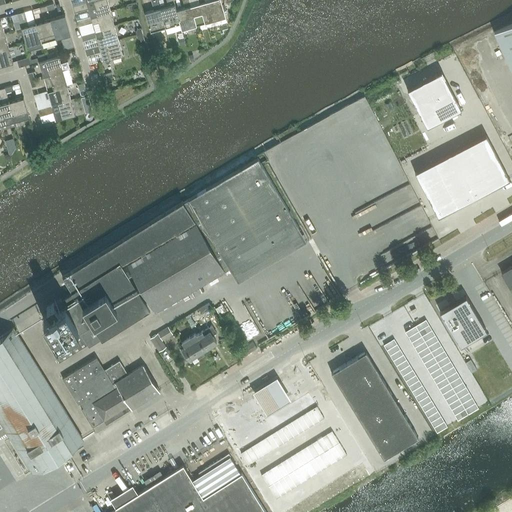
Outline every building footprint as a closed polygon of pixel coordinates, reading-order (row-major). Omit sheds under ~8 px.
[(90,16),(110,11),(106,0),(92,0),(86,2),(73,6),(74,12),(88,8),(90,16)] [(165,28),(160,8),(157,0),(150,0),(153,9),(144,12),(150,32),(165,28)] [(174,3),(173,0),(166,0),(167,2),(166,6),(160,8),(165,28),(179,23),(180,23),(175,9),(176,9),(174,3)] [(196,25),(190,5),(188,0),(182,0),(184,7),(176,9),(175,9),(180,23),(179,23),(181,29),(196,25)] [(210,21),(205,1),(204,0),(198,0),(199,3),(190,5),(196,25),(210,21)] [(220,0),(207,0),(205,1),(210,21),(225,16),(220,0)] [(55,9),(48,11),(50,18),(56,38),(61,37),(64,49),(74,46),(70,34),(65,14),(64,15),(57,17),(55,9)] [(17,13),(18,18),(21,27),(28,25),(25,16),(26,16),(24,11),(17,13)] [(94,31),(114,25),(110,11),(90,16),(77,20),(79,26),(92,22),(94,31)] [(41,42),(56,38),(50,18),(36,23),(41,42)] [(26,47),(41,42),(36,23),(21,27),(26,47)] [(511,23),(494,32),(511,73),(511,23)] [(98,45),(118,39),(114,25),(94,31),(81,35),(83,41),(96,37),(98,45)] [(0,49),(9,47),(5,33),(0,33),(0,49)] [(108,63),(111,58),(122,54),(118,39),(98,45),(85,49),(87,55),(100,51),(103,60),(108,63)] [(0,65),(13,62),(9,47),(0,49),(0,65)] [(43,76),(63,70),(59,55),(39,61),(43,76)] [(47,90),(67,84),(63,70),(43,76),(47,90)] [(427,127),(461,109),(441,72),(408,89),(427,127)] [(38,109),(71,99),(67,84),(47,90),(49,98),(36,102),(38,109)] [(9,101),(6,92),(5,87),(0,88),(0,96),(2,103),(0,103),(0,124),(0,125),(2,129),(15,126),(14,121),(15,121),(9,101)] [(15,121),(28,117),(29,117),(23,96),(9,101),(15,121)] [(40,116),(53,112),(55,119),(75,114),(71,99),(38,109),(40,116)] [(52,115),(38,118),(39,124),(53,121),(52,115)] [(396,135),(407,159),(425,151),(414,127),(396,135)] [(468,144),(491,188),(509,179),(486,135),(468,144)] [(468,144),(450,154),(474,198),(491,188),(468,144)] [(336,251),(359,239),(311,149),(284,163),(303,197),(300,199),(305,209),(297,213),(301,220),(297,222),(299,225),(310,220),(312,224),(319,221),(336,251)] [(433,163),(456,207),(474,198),(450,154),(433,163)] [(258,158),(186,200),(226,270),(298,227),(288,210),(258,158)] [(415,172),(438,216),(456,207),(433,163),(415,172)] [(155,312),(226,270),(186,200),(183,202),(182,201),(62,276),(72,292),(46,308),(50,314),(43,319),(56,340),(49,344),(59,361),(88,344),(88,345),(147,308),(127,274),(130,272),(155,312)] [(326,252),(318,238),(309,243),(317,257),(326,252)] [(511,265),(501,272),(511,290),(511,265)] [(465,295),(439,310),(459,345),(486,330),(465,295)] [(208,302),(197,309),(201,314),(211,308),(208,302)] [(425,319),(415,325),(418,331),(429,324),(425,319)] [(429,324),(418,331),(421,336),(432,330),(429,324)] [(212,325),(196,335),(204,349),(216,342),(212,335),(216,333),(212,325)] [(415,325),(405,331),(408,337),(418,331),(415,325)] [(150,338),(159,351),(166,347),(162,340),(172,334),(168,327),(157,333),(150,338)] [(0,422),(30,472),(82,439),(13,328),(0,336),(0,422)] [(432,330),(421,336),(424,341),(435,335),(432,330)] [(418,331),(408,337),(411,342),(421,336),(418,331)] [(195,333),(181,341),(184,347),(180,349),(187,360),(195,355),(198,359),(205,354),(204,349),(196,335),(195,333)] [(435,335),(424,341),(427,346),(438,340),(435,335)] [(421,336),(411,342),(414,347),(424,341),(421,336)] [(394,338),(383,345),(386,350),(397,344),(394,338)] [(438,340),(427,346),(431,351),(441,345),(438,340)] [(241,357),(256,348),(252,341),(237,351),(241,357)] [(424,341),(414,347),(417,352),(427,346),(424,341)] [(397,344),(386,350),(390,355),(400,349),(397,344)] [(441,345),(431,351),(434,356),(444,350),(441,345)] [(427,346),(417,352),(420,357),(431,351),(427,346)] [(400,349),(390,355),(393,360),(403,354),(400,349)] [(444,350),(434,356),(437,362),(447,355),(444,350)] [(431,351),(420,357),(423,363),(434,356),(431,351)] [(364,352),(330,373),(381,459),(416,438),(364,352)] [(403,354),(393,360),(396,365),(406,359),(403,354)] [(447,355),(437,362),(440,367),(450,361),(447,355)] [(434,356),(423,363),(426,368),(437,362),(434,356)] [(131,408),(160,391),(143,364),(127,374),(119,360),(104,370),(101,365),(100,365),(95,357),(62,378),(78,404),(80,402),(83,407),(81,408),(92,427),(128,404),(131,408)] [(406,359),(396,365),(399,370),(409,364),(406,359)] [(470,359),(465,362),(471,372),(476,369),(470,359)] [(450,361),(440,367),(443,372),(453,366),(450,361)] [(437,362),(426,368),(429,373),(440,367),(437,362)] [(409,364),(399,370),(402,375),(412,369),(409,364)] [(453,366),(443,372),(446,377),(456,371),(453,366)] [(440,367),(429,373),(432,378),(443,372),(440,367)] [(412,369),(402,375),(405,381),(415,374),(412,369)] [(456,371),(446,377),(449,382),(459,376),(456,371)] [(443,372),(432,378),(436,383),(446,377),(443,372)] [(415,374),(405,381),(408,386),(419,379),(415,374)] [(252,390),(266,413),(290,398),(276,375),(252,390)] [(459,376),(449,382),(452,387),(462,381),(459,376)] [(446,377),(436,383),(439,388),(449,382),(446,377)] [(419,379),(408,386),(411,391),(422,385),(419,379)] [(462,381),(452,387),(455,392),(465,386),(462,381)] [(449,382),(439,388),(442,393),(452,387),(449,382)] [(422,385),(411,391),(415,396),(425,390),(422,385)] [(465,386),(455,392),(458,398),(469,391),(465,386)] [(452,387),(442,393),(445,399),(455,392),(452,387)] [(425,390),(415,396),(418,401),(428,395),(425,390)] [(469,391),(458,398),(461,403),(471,397),(469,391)] [(455,392),(445,399),(448,404),(458,398),(455,392)] [(428,395),(418,401),(421,406),(431,400),(428,395)] [(471,397),(461,403),(464,408),(475,402),(471,397)] [(458,398),(448,404),(451,409),(461,403),(458,398)] [(431,400),(421,406),(424,411),(434,405),(431,400)] [(475,402),(464,408),(467,413),(478,407),(475,402)] [(461,403),(451,409),(454,414),(464,408),(461,403)] [(434,405),(424,411),(427,416),(437,410),(434,405)] [(464,408),(454,414),(457,419),(467,413),(464,408)] [(311,409),(306,412),(313,424),(319,421),(315,415),(313,412),(311,409)] [(437,410),(427,416),(430,421),(430,422),(440,415),(437,410)] [(306,412),(301,415),(308,427),(313,424),(306,412)] [(320,412),(315,415),(319,421),(323,417),(320,412)] [(301,415),(296,418),(303,430),(308,427),(301,415)] [(440,415),(430,422),(433,427),(444,420),(440,415)] [(296,418),(291,421),(298,433),(303,430),(296,418)] [(444,420),(433,427),(436,432),(447,426),(444,420)] [(291,421),(286,425),(293,436),(298,433),(291,421)] [(286,425),(281,428),(288,439),(293,436),(286,425)] [(281,428),(276,431),(283,443),(288,439),(281,428)] [(276,431),(271,434),(278,446),(283,443),(276,431)] [(271,434),(265,437),(273,449),(278,446),(271,434)] [(327,434),(316,440),(324,452),(329,448),(334,445),(332,442),(330,439),(327,434)] [(265,437),(260,440),(268,452),(273,449),(265,437)] [(260,440),(255,443),(263,455),(268,452),(260,440)] [(316,440),(311,443),(319,455),(324,452),(316,440)] [(255,443),(250,447),(258,458),(263,455),(255,443)] [(311,443),(306,446),(313,458),(319,455),(311,443)] [(334,445),(329,448),(336,460),(341,457),(338,452),(336,449),(334,445)] [(306,446),(301,449),(309,461),(313,458),(306,446)] [(250,447),(245,450),(253,461),(258,458),(250,447)] [(329,448),(324,452),(331,464),(336,460),(329,448)] [(301,449),(296,453),(303,464),(309,461),(301,449)] [(245,450),(240,453),(248,464),(253,461),(245,450)] [(324,452),(319,455),(326,467),(331,464),(324,452)] [(296,453),(291,456),(298,467),(303,464),(296,453)] [(319,455),(313,458),(321,470),(326,467),(319,455)] [(265,511),(241,472),(240,473),(229,456),(192,480),(183,465),(163,477),(159,471),(144,480),(148,487),(114,507),(117,511),(265,511)] [(291,456),(286,459),(293,470),(298,467),(291,456)] [(313,458),(309,461),(316,473),(321,470),(313,458)] [(286,459),(281,462),(288,474),(293,470),(286,459)] [(309,461),(303,464),(311,476),(316,473),(309,461)] [(281,462),(276,465),(283,477),(288,474),(281,462)] [(361,463),(356,466),(359,471),(364,468),(361,463)] [(303,464),(298,467),(306,479),(311,476),(303,464)] [(276,465),(271,468),(278,480),(283,477),(276,465)] [(356,466),(351,469),(358,481),(363,478),(361,474),(359,471),(356,466)] [(298,467),(293,470),(301,482),(306,479),(298,467)] [(271,468),(266,471),(273,483),(278,480),(271,468)] [(351,469),(346,472),(353,484),(358,481),(351,469)] [(293,470),(288,474),(296,485),(301,482),(293,470)] [(266,471),(261,475),(268,486),(273,483),(266,471)] [(346,472),(341,475),(348,487),(353,484),(346,472)] [(288,474),(283,477),(290,489),(296,485),(288,474)] [(341,475),(336,478),(343,490),(348,487),(341,475)] [(283,477),(278,480),(285,492),(290,489),(283,477)] [(336,478),(331,481),(338,493),(343,490),(336,478)] [(278,480),(273,483),(280,495),(285,492),(278,480)] [(331,481),(326,485),(333,496),(338,493),(331,481)] [(273,483),(268,486),(275,498),(280,495),(273,483)] [(326,485),(321,488),(328,499),(333,496),(326,485)] [(321,488),(316,491),(323,503),(328,499),(321,488)] [(316,491),(311,494),(318,506),(323,503),(316,491)] [(311,494),(305,497),(313,509),(318,506),(311,494)] [(305,497),(301,500),(308,511),(313,509),(305,497)] [(301,500),(295,503),(300,511),(307,511),(308,511),(301,500)] [(300,511),(295,503),(290,507),(293,511),(300,511)]
